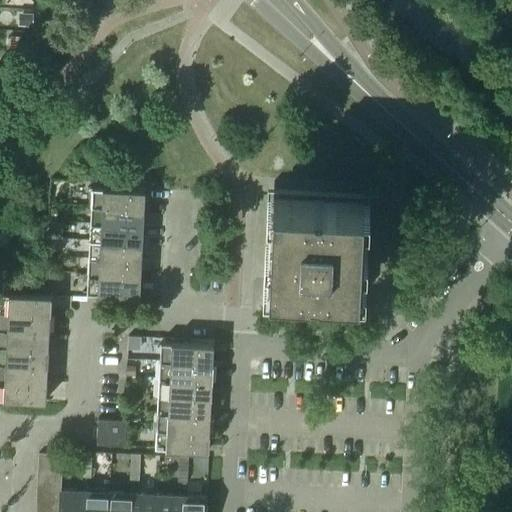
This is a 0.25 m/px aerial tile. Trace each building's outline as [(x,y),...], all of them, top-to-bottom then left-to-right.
[(143,208),(144,189),(91,187),(90,205),(143,208)] [(364,291),(369,192),(267,187),(262,286),(364,291)] [(142,224),(143,208),(90,205),(89,222),(142,224)] [(142,242),(142,224),(89,222),(89,239),(142,242)] [(141,259),(142,242),(89,239),(88,256),(141,259)] [(140,276),(141,259),(88,256),(87,274),(140,276)] [(139,294),(140,276),(87,274),(86,291),(139,294)] [(0,310),(49,313),(50,294),(0,291),(0,310)] [(0,327),(48,330),(49,313),(0,310),(0,327)] [(0,344),(47,347),(48,330),(0,327),(0,344)] [(212,362),(213,344),(213,343),(160,340),(159,360),(212,362)] [(0,362),(46,364),(47,347),(0,344),(0,362)] [(212,379),(212,362),(159,360),(159,377),(212,379)] [(0,379),(46,382),(46,364),(0,362),(0,379)] [(211,396),(212,379),(159,377),(158,394),(211,396)] [(0,397),(45,400),(46,382),(0,379),(0,397)] [(210,414),(211,396),(158,394),(157,411),(210,414)] [(209,430),(210,414),(157,411),(156,428),(209,430)] [(124,444),(125,419),(97,418),(96,443),(124,444)] [(208,448),(209,430),(156,428),(155,446),(208,448)] [(91,463),(92,451),(83,450),(82,462),(91,463)] [(62,465),(62,453),(38,452),(37,464),(62,465)] [(139,465),(140,453),(131,452),(130,465),(139,465)] [(187,468),(188,455),(179,455),(178,467),(187,468)] [(91,475),(91,463),(82,462),(82,475),(91,475)] [(61,477),(62,465),(37,464),(37,475),(61,477)] [(139,478),(139,465),(130,465),(130,477),(139,478)] [(186,480),(187,468),(178,467),(178,480),(186,480)] [(61,487),(61,477),(37,475),(36,488),(61,488),(61,487)] [(83,511),(85,488),(61,487),(61,488),(60,500),(60,511),(59,511),(83,511)] [(60,500),(61,488),(36,488),(35,499),(60,500)] [(107,511),(109,489),(85,488),(83,511),(107,511)] [(131,511),(133,490),(109,489),(107,511),(131,511)] [(155,511),(157,491),(133,490),(131,511),(155,511)] [(179,511),(181,493),(157,491),(155,511),(179,511)] [(204,511),(206,494),(181,493),(179,511),(204,511)] [(60,511),(60,500),(35,499),(35,511),(60,511)]
